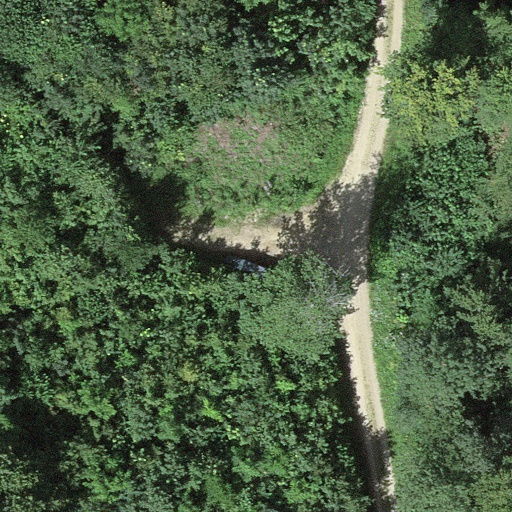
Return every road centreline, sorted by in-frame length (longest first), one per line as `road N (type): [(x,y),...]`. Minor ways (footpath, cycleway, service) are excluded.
road 1 (track): [(376,0),(365,102),(329,238),(344,422),(364,511)]
road 2 (track): [(0,96),(39,162),(115,228),(213,256),(329,238)]
